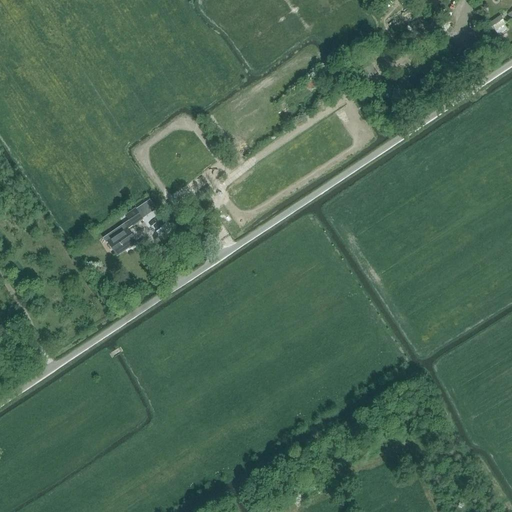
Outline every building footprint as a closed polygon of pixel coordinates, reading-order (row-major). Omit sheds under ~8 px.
[(505,24),(503,19),(500,15),(489,23),(495,31),(505,24)] [(442,42),(439,44),(444,53),(452,48),(447,39),(442,42)] [(431,54),(417,63),(422,71),(428,80),(439,72),(433,63),(435,61),(431,54)] [(358,73),(363,82),(376,74),(371,65),(358,73)] [(409,91),(406,87),(401,79),(389,86),(397,99),(409,91)] [(312,80),(305,85),(308,90),(315,84),(312,80)] [(133,226),(142,220),(135,210),(126,216),(130,222),(126,225),(129,228),(132,226),(133,226)] [(108,242),(117,255),(136,243),(127,229),(108,242)]
